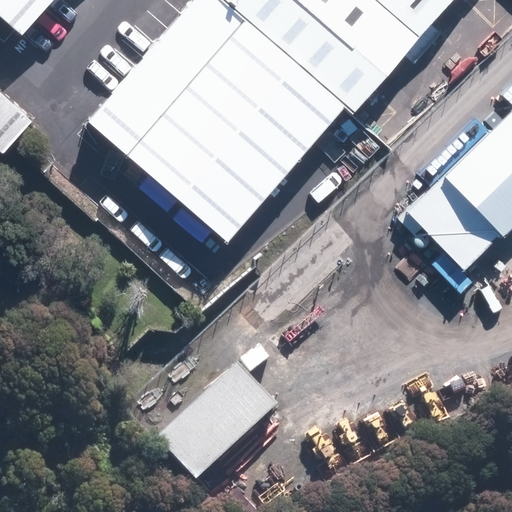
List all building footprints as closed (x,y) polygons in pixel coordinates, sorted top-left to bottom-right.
[(39,0),(0,0),(0,18),(13,30),(39,0)] [(336,102),(215,0),(180,0),(81,116),(222,235),(336,102)] [(410,32),(371,0),(215,0),(336,102),(345,108),(410,32)] [(436,0),(371,0),(410,32),(436,0)] [(419,117),(395,88),(360,117),(384,146),(419,117)] [(0,95),(0,150),(0,151),(28,121),(0,95)] [(511,229),(511,106),(407,212),(469,273),(511,229)] [(180,255),(150,228),(139,241),(169,267),(180,255)] [(236,363),(151,441),(190,484),(276,406),(236,363)]
